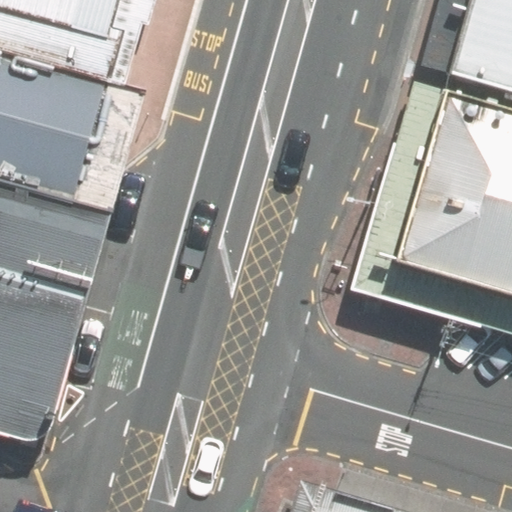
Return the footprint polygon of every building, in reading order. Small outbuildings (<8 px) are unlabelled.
[(0,0),(0,50),(104,81),(126,0),(0,0)] [(511,0),(469,0),(448,75),(511,91),(511,0)] [(0,182),(70,202),(104,81),(0,50),(0,182)] [(511,110),(440,90),(392,264),(511,298),(511,110)] [(0,395),(14,399),(70,202),(0,182),(0,395)]
